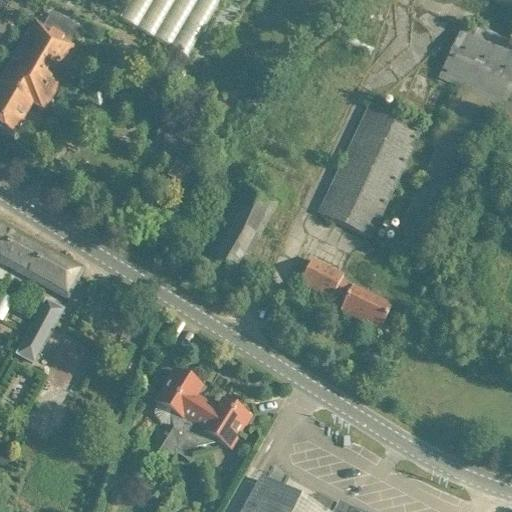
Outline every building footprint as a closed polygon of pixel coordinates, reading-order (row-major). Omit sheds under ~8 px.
[(132,0),(120,22),(187,60),(222,0),(132,0)] [(45,112),(81,50),(34,22),(0,81),(0,85),(2,86),(0,88),(0,127),(15,136),(33,105),(45,112)] [(511,44),(477,28),(474,34),(462,28),(438,80),(465,93),(460,104),(458,103),(443,134),(388,249),(423,266),(452,203),(488,127),(494,129),(502,111),(511,115),(511,44)] [(366,29),(356,52),(367,57),(377,34),(366,29)] [(369,105),(317,215),(370,240),(423,130),(369,105)] [(246,186),(199,273),(231,291),(279,203),(246,186)] [(0,263),(68,301),(75,288),(84,271),(0,223),(0,263)] [(380,332),(389,314),(392,307),(340,282),(343,277),(312,261),(299,287),(331,302),(334,295),(346,301),(340,312),(380,332)] [(45,300),(14,356),(34,367),(64,310),(45,300)] [(176,455),(177,455),(185,442),(207,405),(196,398),(201,389),(174,372),(164,389),(154,404),(156,405),(154,416),(161,425),(173,427),(174,430),(158,455),(170,463),(176,455)] [(239,436),(250,419),(223,403),(217,411),(207,405),(185,442),(196,449),(219,444),(231,452),(239,436)] [(11,457),(0,451),(0,467),(6,470),(11,457)] [(317,511),(260,481),(250,498),(242,511),(350,511),(317,511)]
